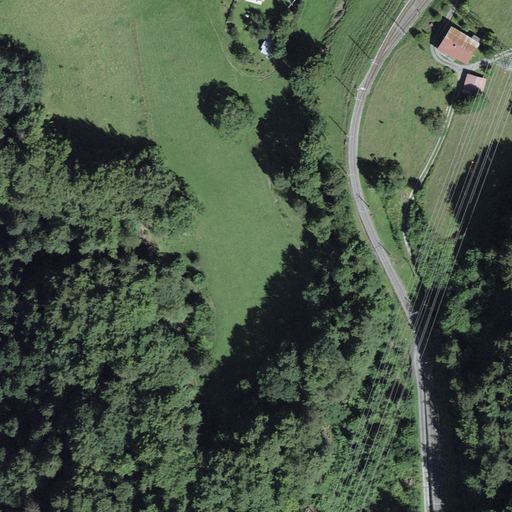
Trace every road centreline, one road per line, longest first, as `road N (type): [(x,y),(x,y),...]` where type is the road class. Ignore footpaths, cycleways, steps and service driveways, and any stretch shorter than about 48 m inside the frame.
road 1 (track): [(462,71),(405,223),(426,290),(416,361),(427,511)]
road 2 (unknown): [(355,128),(359,199),(373,240),(404,306),(424,327)]
